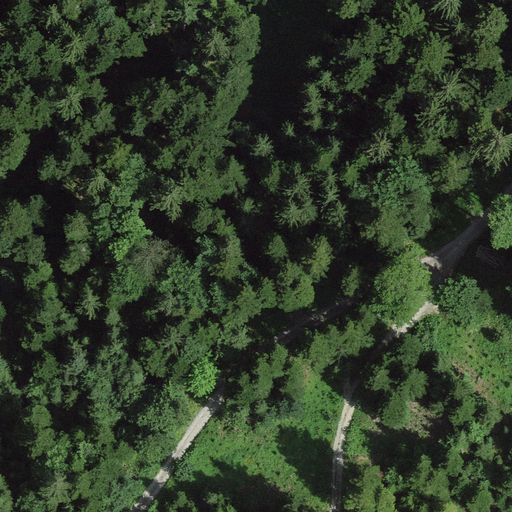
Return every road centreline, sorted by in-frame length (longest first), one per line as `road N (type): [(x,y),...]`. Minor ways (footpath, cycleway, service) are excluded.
road 1 (track): [(511,186),(433,259),(303,327),(247,369),(131,511)]
road 2 (track): [(433,259),(408,310),(357,361),(335,422),(328,511)]
